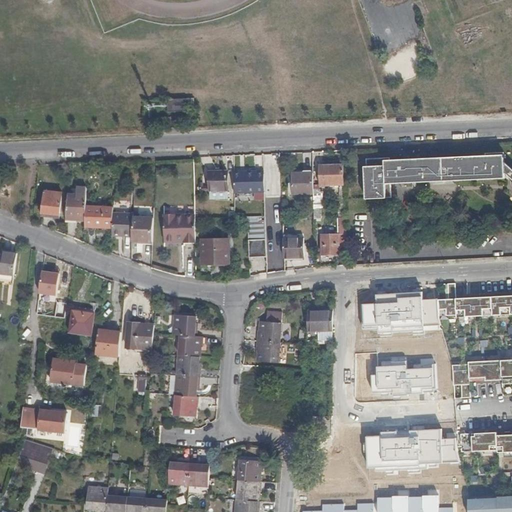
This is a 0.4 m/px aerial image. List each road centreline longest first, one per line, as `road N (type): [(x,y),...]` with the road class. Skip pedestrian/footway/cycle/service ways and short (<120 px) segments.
road 1 (residential): [(511,127),(0,151)]
road 2 (residential): [(511,408),(364,415),(343,407),(346,276)]
road 3 (residential): [(285,511),(288,458),(281,443),(243,434),(227,414),(232,290)]
road 4 (unknown): [(393,132),(395,191),(376,249),(511,248)]
road 5 (residential): [(232,290),(152,281),(0,220)]
road 6 (residential): [(511,268),(346,276)]
road 7 (unknown): [(421,481),(345,483),(343,407)]
